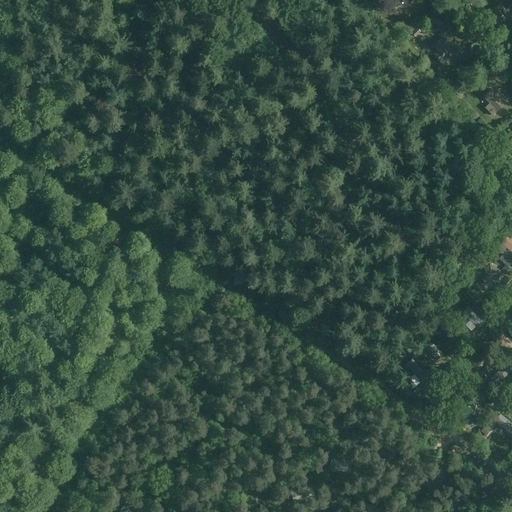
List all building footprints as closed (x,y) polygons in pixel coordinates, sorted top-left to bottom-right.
[(405,0),(390,0),(392,2),(391,3),(396,9),(405,0)] [(491,8),(484,15),(490,21),(492,20),(498,27),(506,20),(502,15),(507,11),(500,4),(493,10),(491,8)] [(420,32),(417,29),(412,33),(415,37),(420,32)] [(437,51),(432,55),(440,63),(445,59),(447,62),(455,54),(440,39),(433,47),(437,51)] [(460,98),(465,93),(462,90),(457,94),(460,98)] [(490,90),(482,97),(489,104),(485,108),(493,116),(504,104),(490,90)] [(507,238),(502,244),(511,252),(511,251),(511,232),(507,238)] [(511,262),(504,255),(499,260),(508,268),(511,263),(511,262)] [(486,273),(483,277),(491,282),(494,278),(498,281),(503,273),(490,264),(485,272),(486,273)] [(505,266),(502,270),(509,275),(511,271),(505,266)] [(438,317),(433,322),(437,326),(442,320),(438,317)] [(417,334),(412,338),(418,343),(422,340),(417,334)]
